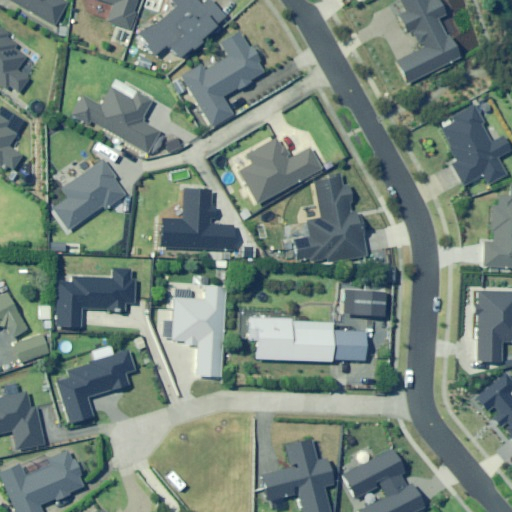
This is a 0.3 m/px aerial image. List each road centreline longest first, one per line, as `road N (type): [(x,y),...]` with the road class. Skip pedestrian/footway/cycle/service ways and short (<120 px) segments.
road 1 (residential): [(421,403),(426,259),(411,215),(296,0)]
road 2 (residential): [(421,403),(227,401),(191,407),(127,441)]
road 3 (residential): [(503,511),(438,436),(421,403)]
